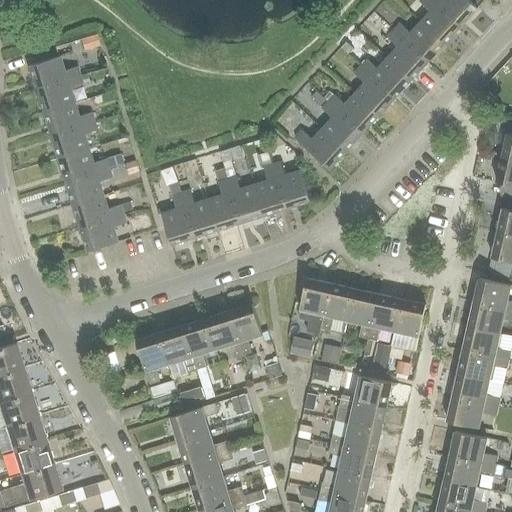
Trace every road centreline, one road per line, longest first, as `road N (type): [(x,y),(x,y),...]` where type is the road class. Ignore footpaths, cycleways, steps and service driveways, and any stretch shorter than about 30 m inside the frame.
road 1 (residential): [(53,327),(296,247),(327,226)]
road 2 (residential): [(390,511),(443,282)]
road 3 (residential): [(53,327),(145,511)]
road 4 (residential): [(443,282),(470,138),(452,95)]
road 5 (residential): [(327,226),(452,95)]
road 6 (residential): [(443,282),(351,253),(327,226)]
road 7 (residential): [(4,217),(53,327)]
